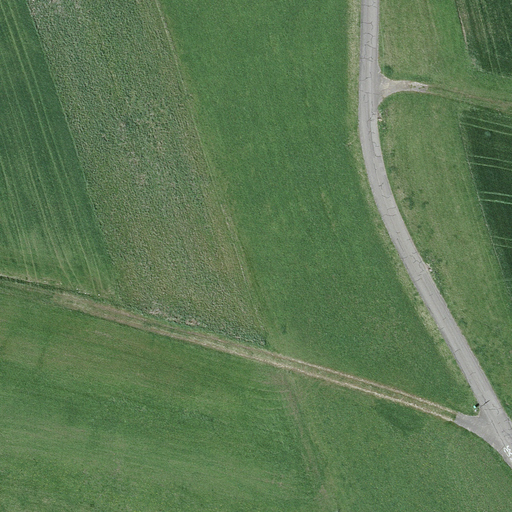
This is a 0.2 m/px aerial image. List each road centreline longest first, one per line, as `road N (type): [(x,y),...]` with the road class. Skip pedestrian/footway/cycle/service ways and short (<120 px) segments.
road 1 (track): [(503,435),(0,283)]
road 2 (unclassified): [(370,0),(367,120),(379,185),(511,450)]
road 3 (track): [(367,89),(511,104)]
